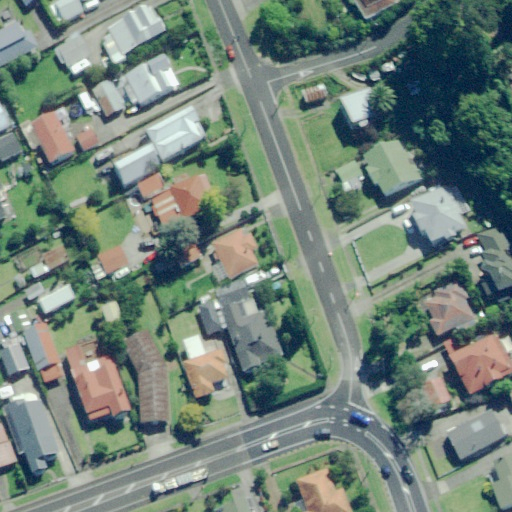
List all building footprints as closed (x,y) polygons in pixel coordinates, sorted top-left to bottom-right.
[(38,2),(37,0),(20,0),(25,9),(38,2)] [(84,14),(76,0),(67,0),(50,9),(59,27),(84,14)] [(352,0),(366,22),(395,4),(392,0),(352,0)] [(10,7),(0,13),(7,25),(17,19),(10,7)] [(165,37),(151,10),(107,33),(111,40),(103,45),(111,61),(102,65),(106,72),(124,62),(123,59),(165,37)] [(20,25),(0,34),(0,69),(39,50),(30,34),(25,36),(20,25)] [(54,51),(62,67),(66,65),(69,69),(90,56),(79,37),(54,51)] [(179,87),(163,58),(134,74),(133,72),(93,93),(107,119),(136,104),(139,109),(179,87)] [(328,96),(323,84),(303,92),(308,104),(328,96)] [(354,130),(357,128),(359,134),(370,129),(367,123),(381,117),(369,91),(342,104),(354,130)] [(0,134),(11,128),(0,108),(0,134)] [(206,141),(198,127),(201,125),(193,111),(187,114),(147,136),(162,164),(206,141)] [(74,155),(56,117),(32,128),(50,166),(74,155)] [(99,146),(91,131),(77,138),(84,153),(99,146)] [(22,154),(13,137),(0,142),(0,160),(2,164),(22,154)] [(410,166),(397,142),(368,158),(373,169),(368,172),(383,200),(422,179),(414,164),(410,166)] [(160,171),(150,153),(114,173),(124,191),(160,171)] [(361,177),(353,163),(335,172),(343,187),(361,177)] [(165,189),(159,177),(139,188),(146,200),(165,189)] [(216,207),(206,179),(151,199),(163,233),(207,216),(205,212),(216,207)] [(410,205),(417,219),(413,221),(420,238),(424,236),(429,247),(444,240),(445,243),(455,238),(453,234),(467,228),(449,188),(410,205)] [(0,224),(8,221),(0,201),(0,198),(3,197),(0,191),(0,224)] [(485,270),(490,280),(485,283),(494,301),(501,297),(511,290),(511,267),(503,249),(510,245),(499,224),(478,235),(487,252),(482,255),(489,268),(485,270)] [(258,252),(253,240),(251,236),(244,240),(240,232),(212,246),(215,252),(229,282),(258,268),(251,255),(258,252)] [(69,262),(61,248),(43,259),(50,272),(69,262)] [(129,267),(121,249),(100,258),(108,276),(129,267)] [(260,371),(259,368),(282,360),(267,314),(256,318),(244,283),(215,292),(243,374),(244,377),(260,371)] [(448,333),(455,329),(459,336),(477,326),(473,319),(463,301),(467,299),(458,283),(426,301),(437,321),(429,325),(437,339),(448,333)] [(221,332),(211,304),(198,308),(207,337),(221,332)] [(123,326),(116,305),(101,310),(107,331),(123,326)] [(15,336),(32,328),(29,323),(37,319),(32,309),(8,320),(15,336)] [(64,378),(46,327),(24,335),(42,386),(64,378)] [(169,426),(167,369),(148,333),(124,346),(140,377),(142,427),(169,426)] [(470,398),(484,391),(485,393),(503,383),(502,381),(511,375),(511,367),(495,337),(465,353),(456,338),(444,345),(452,360),(450,362),(470,398)] [(205,355),(200,339),(184,344),(190,364),(183,366),(195,402),(214,396),(211,387),(228,381),(224,367),(228,366),(223,349),(205,355)] [(28,371),(18,347),(0,353),(0,356),(8,378),(28,371)] [(86,369),(79,349),(66,354),(89,424),(111,416),(113,422),(130,416),(112,360),(86,369)] [(449,405),(442,379),(428,383),(436,409),(449,405)] [(19,458),(24,456),(33,478),(48,472),(45,462),(60,456),(41,404),(35,406),(31,395),(10,402),(12,408),(7,409),(2,411),(19,458)] [(506,439),(492,414),(448,437),(461,463),(506,439)] [(0,448),(0,468),(15,464),(9,446),(0,448)] [(511,459),(494,467),(501,486),(493,489),(502,511),(511,508),(511,459)] [(335,496),(326,472),(296,484),(306,511),(349,511),(342,493),(335,496)] [(250,511),(247,503),(222,511),(250,511)]
